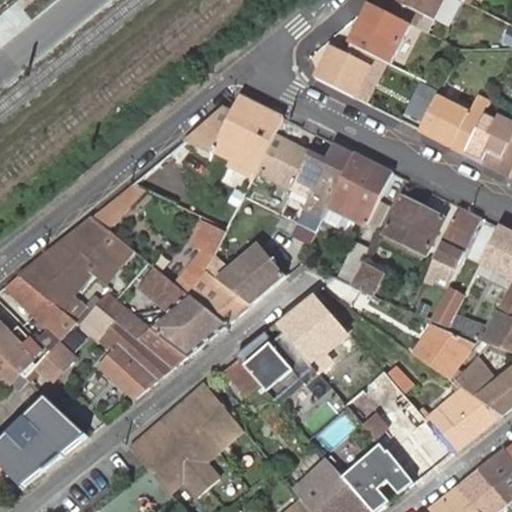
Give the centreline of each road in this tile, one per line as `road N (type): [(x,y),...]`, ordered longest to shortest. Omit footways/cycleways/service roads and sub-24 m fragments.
road 1 (residential): [(0,261),(253,58)]
road 2 (residential): [(253,58),(287,98),(511,211)]
